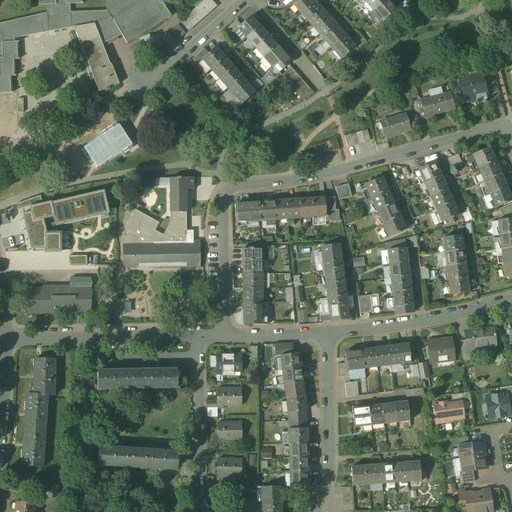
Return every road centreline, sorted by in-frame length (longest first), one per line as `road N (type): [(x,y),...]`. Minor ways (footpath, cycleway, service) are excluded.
road 1 (residential): [(511,141),(505,124),(330,173),(228,187),(225,336)]
road 2 (residential): [(5,340),(198,336)]
road 3 (residential): [(328,333),(511,299)]
road 4 (residential): [(328,333),(328,475),(314,511)]
road 5 (residential): [(198,336),(198,511)]
road 6 (residential): [(247,0),(150,80)]
